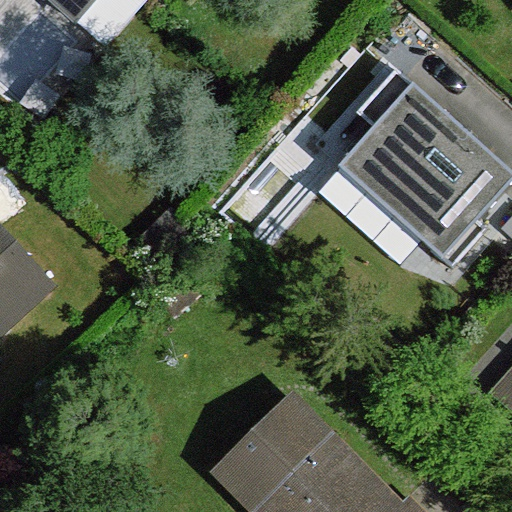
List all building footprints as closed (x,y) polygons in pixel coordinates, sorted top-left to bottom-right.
[(11,0),(0,13),(0,36),(9,45),(50,0),(78,23),(97,0),(11,0)] [(0,0),(0,13),(11,0),(0,0)] [(511,195),(511,171),(402,71),(326,153),(448,265),(511,195)] [(0,235),(0,332),(49,288),(0,235)] [(404,511),(296,401),(222,475),(257,511),(404,511)]
